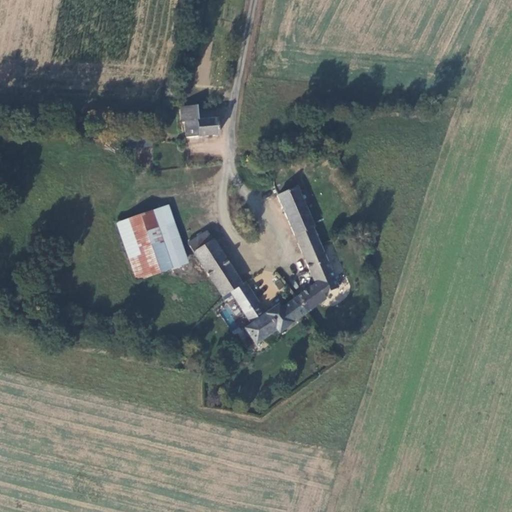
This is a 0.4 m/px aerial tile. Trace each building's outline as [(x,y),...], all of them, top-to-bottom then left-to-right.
[(189,114),(189,128),(200,130),(218,129),(218,113),(216,113),(215,105),(202,105),(202,98),(186,98),(186,114),(189,114)] [(278,190),(302,246),(320,239),(313,223),(315,222),(298,182),(278,190)] [(155,205),(120,218),(140,276),(149,274),(175,264),(155,205)] [(187,238),(193,247),(213,236),(207,226),(187,238)] [(213,236),(193,247),(220,290),(227,287),(228,286),(242,278),(213,236)] [(317,280),(295,295),(304,307),(326,292),(321,285),(337,281),(320,239),(302,246),(317,280)] [(242,278),(228,286),(253,317),(246,322),(256,337),(276,323),(278,326),(304,307),(295,295),(283,304),(279,299),(262,310),(257,300),(256,299),(254,301),(249,294),(255,290),(245,276),(242,278)] [(260,298),(255,290),(249,294),(254,301),(256,299),(257,300),(260,298)]
